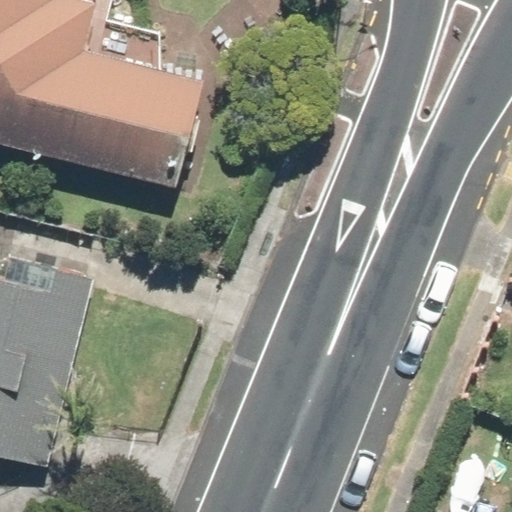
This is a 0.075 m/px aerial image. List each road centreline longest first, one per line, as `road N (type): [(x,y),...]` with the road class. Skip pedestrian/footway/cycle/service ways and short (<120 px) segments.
road 1 (secondary): [(395,174),(260,511)]
road 2 (secondary): [(507,0),(456,110),(395,174)]
road 3 (secondary): [(395,174),(391,91),(427,0)]
